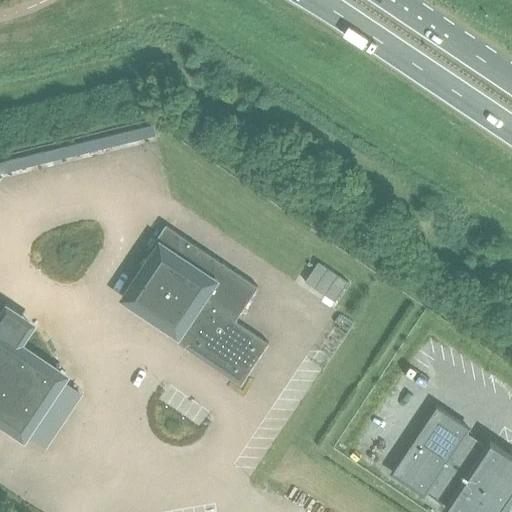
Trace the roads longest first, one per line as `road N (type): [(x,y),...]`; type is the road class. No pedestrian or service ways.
road 1 (trunk): [(306,0),(511,136)]
road 2 (trunk): [(511,81),(392,0)]
